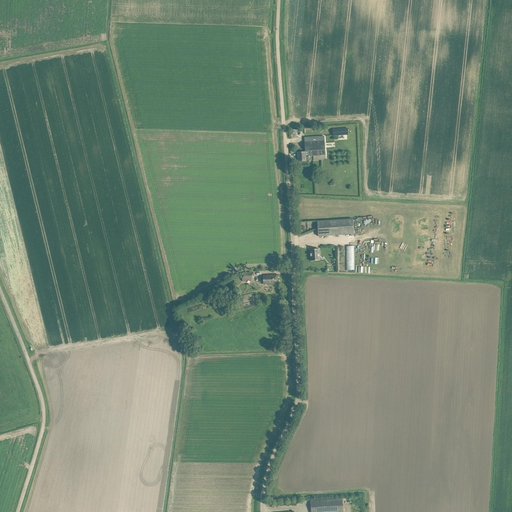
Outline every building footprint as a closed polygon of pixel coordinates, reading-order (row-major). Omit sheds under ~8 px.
[(324,136),(304,138),(305,143),(305,152),(297,153),(298,161),(309,161),(308,156),(329,154),(328,149),(325,149),(324,136)] [(353,219),(317,221),(318,236),(354,234),(353,219)] [(355,266),(355,240),(348,240),(347,266),(355,266)] [(319,249),(310,250),(311,261),(320,260),(319,249)] [(242,281),(253,281),(253,272),(242,273),(242,281)] [(278,284),(277,275),(263,275),(263,280),(262,280),(262,282),(263,282),(263,284),(268,283),(268,285),(278,284)] [(343,499),(311,501),(311,511),(342,511),(344,511),(343,499)]
